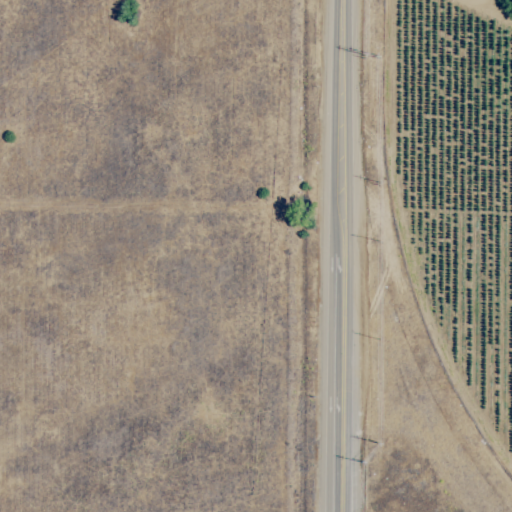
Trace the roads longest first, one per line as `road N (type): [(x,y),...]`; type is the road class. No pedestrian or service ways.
road 1 (secondary): [(335,216),(335,511)]
road 2 (secondary): [(337,0),(335,216)]
